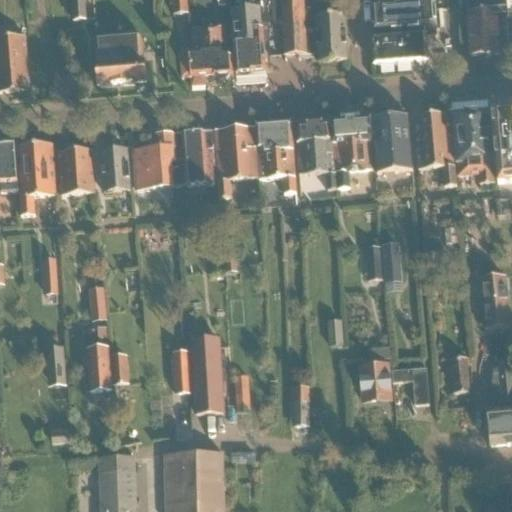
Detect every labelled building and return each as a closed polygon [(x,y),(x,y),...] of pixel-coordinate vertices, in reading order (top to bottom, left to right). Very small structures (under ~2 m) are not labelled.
[(72,0),(74,23),(86,22),(84,0),(72,0)] [(189,16),(187,0),(171,0),(173,17),(189,16)] [(217,0),(218,9),(227,8),(225,0),(217,0)] [(268,0),(230,0),(236,77),(238,77),(242,81),(249,80),(252,76),(258,76),(259,79),(264,78),(265,75),(266,75),(264,39),(271,38),(268,0)] [(272,0),(274,24),(283,23),(285,59),(318,57),(316,20),(305,20),(303,0),(272,0)] [(433,0),(371,0),(374,34),(399,33),(400,41),(437,39),(433,0)] [(499,0),(464,0),(469,59),(502,57),(499,12),(500,12),(499,0)] [(511,0),(499,0),(503,57),(511,56),(511,0)] [(344,18),(316,20),(318,57),(319,66),(347,64),(344,18)] [(192,31),(194,57),(228,55),(227,29),(192,31)] [(428,62),(427,40),(400,41),(399,33),(374,34),(374,38),(371,39),(373,67),(428,62)] [(0,40),(0,95),(30,93),(28,65),(26,38),(0,40)] [(95,43),(96,65),(97,67),(96,67),(97,88),(146,84),(142,39),(95,43)] [(230,78),(233,78),(232,59),(229,59),(228,55),(194,57),(189,57),(181,58),(183,81),(192,80),(192,90),(205,89),(205,80),(215,79),(219,83),(227,82),(230,78)] [(494,186),(488,106),(452,108),(457,178),(479,177),(480,187),(494,186)] [(511,112),(492,114),(499,189),(511,187),(511,112)] [(457,189),(450,115),(414,118),(419,173),(443,171),(445,190),(457,189)] [(413,174),(408,118),(372,122),(377,177),(413,174)] [(335,176),(333,156),(332,143),(331,143),(330,125),(321,126),(318,122),(311,123),(308,127),(296,128),(298,160),(300,179),(327,177),(328,194),(338,193),(336,176),(335,176)] [(351,192),(349,175),(372,173),(370,144),(372,144),(370,122),(331,125),(336,176),(338,193),(351,192)] [(256,131),(257,151),(269,150),(270,154),(293,152),(291,128),(256,131)] [(258,181),(256,156),(254,131),(215,134),(220,202),(231,201),(229,183),(258,181)] [(179,170),(173,171),(175,191),(179,191),(217,188),(215,161),(212,134),(174,138),(177,163),(179,162),(179,170)] [(175,163),(173,138),(155,139),(156,153),(134,155),(137,194),(173,192),(171,163),(175,163)] [(120,154),(119,142),(105,143),(106,155),(101,156),(104,196),(131,193),(127,154),(120,154)] [(2,146),(0,148),(0,186),(0,187),(1,196),(18,195),(15,149),(13,149),(10,145),(2,146)] [(35,219),(33,201),(56,199),(52,146),(16,149),(21,220),(35,219)] [(297,196),(296,180),(293,152),(270,154),(269,150),(257,151),(260,183),(284,181),(285,197),(297,196)] [(95,196),(92,152),(58,155),(61,199),(95,196)] [(398,248),(383,250),(386,287),(402,286),(398,248)] [(369,285),(383,283),(380,250),(368,251),(369,264),(367,264),(369,285)] [(237,275),(236,258),(224,259),(226,276),(237,275)] [(56,264),(44,265),(46,297),(58,297),(56,264)] [(481,280),(486,332),(510,329),(505,278),(481,280)] [(104,294),(88,296),(92,326),(107,324),(104,294)] [(343,349),(342,323),(327,324),(329,350),(343,349)] [(88,331),(90,350),(113,346),(111,328),(88,331)] [(500,357),(505,338),(493,335),(487,353),(500,357)] [(219,343),(194,344),(197,418),(222,417),(219,343)] [(63,350),(48,351),(49,365),(50,381),(51,389),(58,388),(65,388),(64,364),(63,350)] [(390,362),(389,350),(369,352),(370,364),(390,362)] [(107,351),(89,353),(92,395),(111,394),(107,351)] [(188,355),(174,356),(177,397),(191,396),(188,355)] [(129,387),(127,359),(111,360),(113,389),(129,387)] [(467,361),(451,362),(455,397),(470,396),(467,361)] [(511,366),(511,363),(497,366),(498,374),(502,410),(511,408),(511,366)] [(362,395),(363,405),(383,403),(382,395),(391,395),(389,368),(360,371),(361,380),(360,381),(361,395),(362,395)] [(415,409),(429,408),(426,372),(392,375),(393,387),(413,385),(415,409)] [(494,374),(489,411),(502,410),(498,374),(494,374)] [(236,380),(238,416),(250,416),(248,379),(236,380)] [(294,391),(294,406),(294,430),(309,430),(309,406),(308,390),(294,391)] [(511,410),(488,413),(491,450),(511,447),(511,410)] [(68,434),(53,435),(53,446),(69,445),(68,434)] [(165,458),(166,511),(225,511),(223,456),(165,458)] [(136,511),(135,461),(100,462),(100,473),(101,511),(136,511)]
